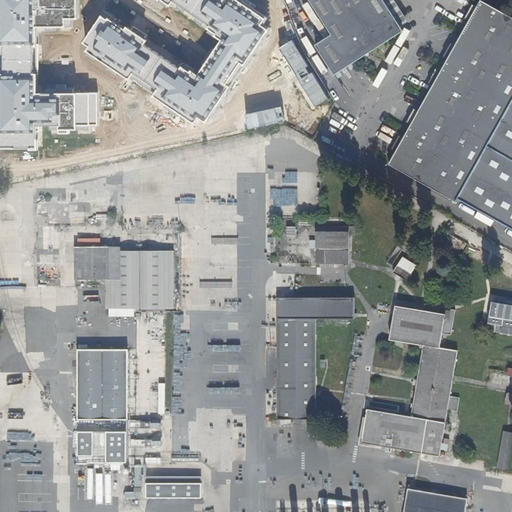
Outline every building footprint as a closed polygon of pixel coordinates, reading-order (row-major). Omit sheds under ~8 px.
[(0,0),(0,148),(30,148),(30,150),(39,150),(39,130),(41,130),(41,125),(51,125),(51,129),(60,129),(60,134),(70,134),(70,130),(90,130),(90,125),(98,125),(98,93),(66,93),(66,85),(38,85),(38,26),(66,26),(66,18),(78,18),(77,0),(0,0)] [(104,12),(84,42),(91,47),(88,51),(196,122),(199,117),(207,122),(268,28),(262,24),(266,17),(240,0),(162,0),(171,6),(174,1),(210,25),(207,30),(222,39),(199,75),(183,64),(180,68),(145,45),(148,40),(104,12)] [(307,0),(330,34),(314,45),(333,75),(360,58),(361,61),(374,53),(371,48),(376,45),(378,47),(402,31),(399,26),(382,0),(307,0)] [(382,0),(399,26),(407,22),(392,0),(382,0)] [(511,20),(479,2),(389,165),(456,201),(457,199),(511,230),(511,20)] [(371,48),(374,53),(379,49),(378,47),(376,45),(371,48)] [(374,53),(361,61),(364,65),(377,57),(374,53)] [(347,235),(314,235),(314,263),(347,263),(347,235)] [(75,281),(92,281),(92,247),(97,247),(97,240),(75,240),(75,281)] [(92,281),(106,280),(106,247),(97,247),(92,247),(92,281)] [(108,280),(108,309),(169,309),(169,253),(113,253),(113,247),(106,247),(106,280),(108,280)] [(409,274),(394,265),(390,272),(405,281),(409,274)] [(276,297),(276,417),(315,418),(315,318),(353,318),(353,297),(276,297)] [(362,408),(357,441),(383,446),(383,450),(389,451),(390,447),(436,454),(453,351),(438,348),(440,334),(448,335),(452,311),(443,309),(442,313),(393,305),(387,339),(419,344),(408,416),(362,408)] [(76,318),(76,420),(125,420),(125,341),(136,341),(136,319),(76,318)] [(0,379),(15,379),(15,372),(24,372),(24,348),(0,347),(0,353),(7,354),(7,359),(0,358),(0,379)] [(511,431),(505,431),(498,467),(506,468),(511,435),(511,431)] [(126,432),(76,432),(76,464),(126,464),(126,432)] [(201,478),(147,477),(147,498),(201,498),(201,478)] [(462,511),(465,497),(406,487),(402,511),(462,511)]
